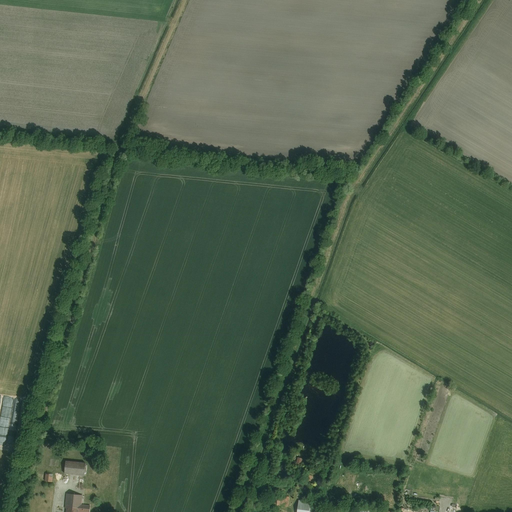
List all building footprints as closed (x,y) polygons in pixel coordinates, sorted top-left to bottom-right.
[(85,463),(65,461),(64,474),(84,476),(85,463)] [(52,482),(53,474),(46,473),(45,482),(52,482)] [(65,511),(89,511),(90,505),(82,505),(82,495),(68,493),(65,511)] [(289,506),(289,496),(272,496),(272,505),(289,506)] [(295,511),(308,511),(310,502),(298,499),(295,511)]
